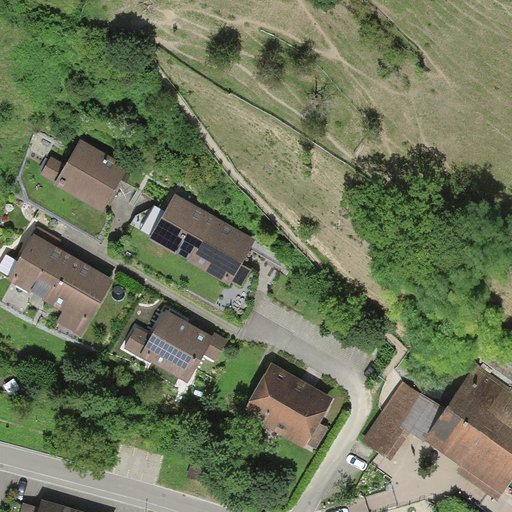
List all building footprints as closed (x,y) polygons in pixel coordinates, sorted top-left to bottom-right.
[(129,168),(80,140),(66,165),(56,183),(54,186),(103,214),(112,198),(129,168)] [(56,183),(66,165),(52,157),(42,175),(56,183)] [(149,241),(188,263),(215,217),(175,195),(168,207),(149,241)] [(215,217),(188,263),(230,287),(232,283),(242,266),(247,257),(256,240),(215,217)] [(8,281),(48,304),(75,258),(61,251),(35,235),(8,281)] [(75,258),(48,304),(63,313),(57,323),(82,337),(114,281),(88,266),(75,258)] [(252,271),(242,266),(232,283),(242,288),(252,271)] [(194,327),(166,311),(152,337),(136,328),(125,348),(140,357),(140,358),(187,385),(204,354),(216,335),(213,333),(202,327),(196,324),(194,327)] [(214,332),(213,333),(216,335),(204,354),(216,361),(228,340),(214,332)] [(511,481),(511,390),(460,356),(431,401),(404,383),(362,443),(391,462),(409,433),(461,468),(457,474),(498,503),(511,481)] [(272,364),(243,414),(305,450),(308,444),(320,451),(332,431),(320,424),(334,399),(305,383),(272,364)] [(192,462),(187,478),(204,483),(208,467),(192,462)] [(78,511),(79,511),(63,506),(42,500),(40,508),(38,511),(78,511)]
